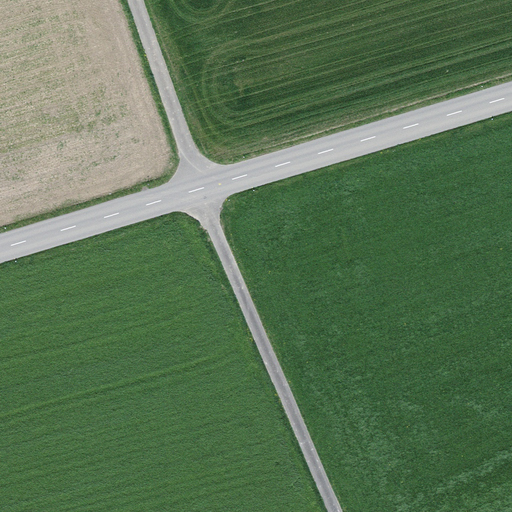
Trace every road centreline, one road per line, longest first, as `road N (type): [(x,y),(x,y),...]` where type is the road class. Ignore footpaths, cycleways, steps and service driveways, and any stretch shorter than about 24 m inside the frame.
road 1 (track): [(134,0),(215,231),(335,511)]
road 2 (tertiary): [(0,248),(511,96)]
